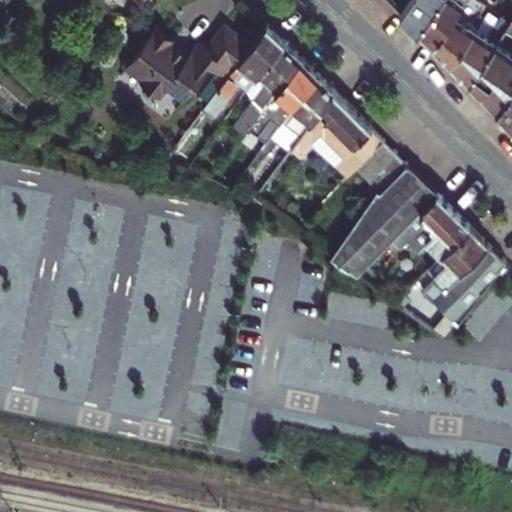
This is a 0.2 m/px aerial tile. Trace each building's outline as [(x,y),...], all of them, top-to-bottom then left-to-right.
[(390,0),(401,11),(408,0),(390,0)] [(419,29),(438,0),(408,0),(401,11),(419,29)] [(456,10),(463,0),(438,0),(419,29),(433,44),(456,10)] [(468,18),(477,5),(474,2),(471,0),(463,0),(456,10),(468,18)] [(476,0),(474,2),(477,5),(483,8),(486,2),(482,0),(476,0)] [(456,10),(433,44),(451,61),(477,25),(468,18),(456,10)] [(469,80),(511,20),(499,11),(491,21),(493,29),(489,33),(477,25),(451,61),(469,80)] [(498,109),(511,88),(511,18),(511,20),(469,80),(498,109)] [(225,74),(250,41),(223,20),(205,44),(198,39),(188,52),(154,27),(118,75),(134,87),(139,81),(159,96),(166,87),(183,100),(210,63),(225,74)] [(250,41),(225,74),(209,97),(219,105),(238,80),(246,86),(259,68),(281,37),(265,21),(250,41)] [(299,55),(281,37),(259,68),(266,76),(252,95),(253,96),(234,122),(243,130),(248,124),(299,55)] [(269,115),(278,122),(292,104),(291,103),(303,86),(306,87),(317,72),(299,55),(248,124),(257,131),(269,115)] [(266,76),(259,68),(246,86),(244,88),(252,95),(266,76)] [(289,145),(332,87),(317,72),(306,87),(303,86),(291,103),(292,104),(278,122),(271,132),(289,145)] [(298,152),(311,139),(318,130),(341,154),(334,161),(346,173),(355,165),(383,137),(332,87),(289,145),(298,152)] [(511,123),(511,88),(498,109),(511,123)] [(209,97),(203,105),(214,112),(219,105),(209,97)] [(311,139),(334,161),(341,154),(318,130),(311,139)] [(355,165),(377,187),(379,189),(406,160),(392,145),(383,137),(355,165)] [(355,272),(411,215),(436,190),(406,160),(379,189),(377,187),(328,252),(355,272)] [(436,190),(411,215),(426,230),(429,226),(435,231),(425,240),(439,254),(470,223),(436,190)] [(439,254),(427,266),(437,275),(422,289),(456,324),(481,290),(506,259),(470,223),(439,254)]
